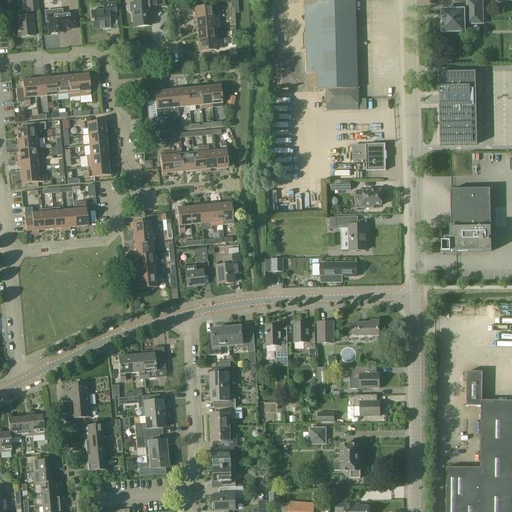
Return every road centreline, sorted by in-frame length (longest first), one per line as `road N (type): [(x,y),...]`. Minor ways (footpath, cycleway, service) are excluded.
road 1 (residential): [(6,254),(102,242),(115,231),(113,210),(135,187),(134,169),(126,164),(123,119),(102,50)]
road 2 (unclassified): [(415,295),(409,0)]
road 3 (unclassified): [(187,314),(253,301),(415,295)]
road 4 (unclassified): [(415,511),(415,295)]
road 5 (residential): [(192,511),(182,492),(193,468),(187,314)]
road 6 (unclassified): [(21,381),(187,314)]
road 7 (residential): [(21,381),(6,254)]
